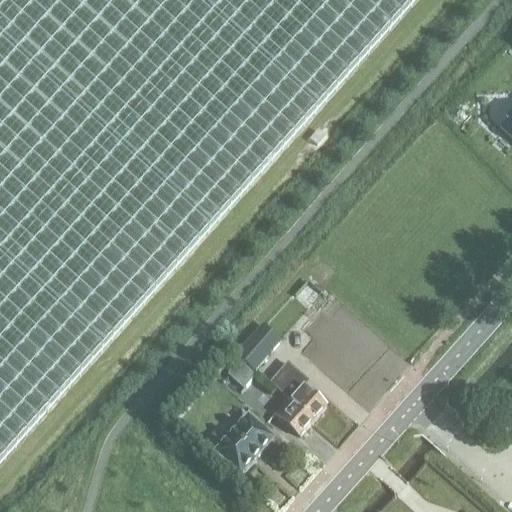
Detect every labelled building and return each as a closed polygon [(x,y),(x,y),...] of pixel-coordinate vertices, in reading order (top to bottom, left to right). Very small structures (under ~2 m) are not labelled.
[(0,0),(0,464),(416,0),(0,0)] [(511,121),(503,132),(511,140),(511,121)] [(262,326),(255,333),(237,353),(255,369),(280,342),(262,326)] [(307,382),(288,365),(270,385),(288,402),(313,423),(326,408),(303,387),(307,382)] [(240,366),(230,378),(244,391),(255,379),(240,366)] [(299,439),(313,423),(288,402),(276,416),(275,417),(299,439)] [(217,457),(241,478),(273,442),(250,421),(217,457)]
